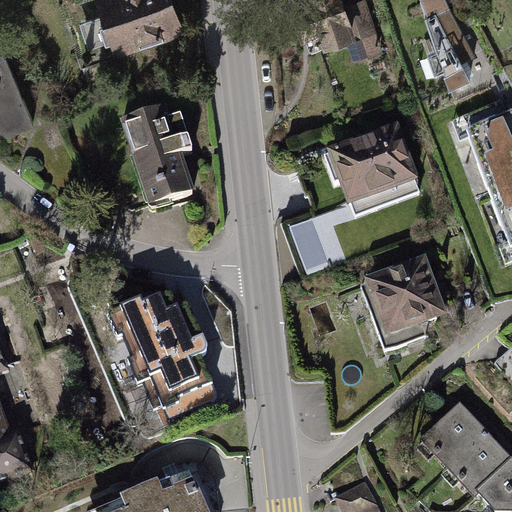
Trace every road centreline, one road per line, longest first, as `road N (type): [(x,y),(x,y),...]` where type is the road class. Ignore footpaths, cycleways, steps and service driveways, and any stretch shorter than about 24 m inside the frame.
road 1 (residential): [(0,178),(98,241),(153,258),(261,270)]
road 2 (secondary): [(233,0),(261,270)]
road 3 (secondary): [(261,270),(285,511)]
